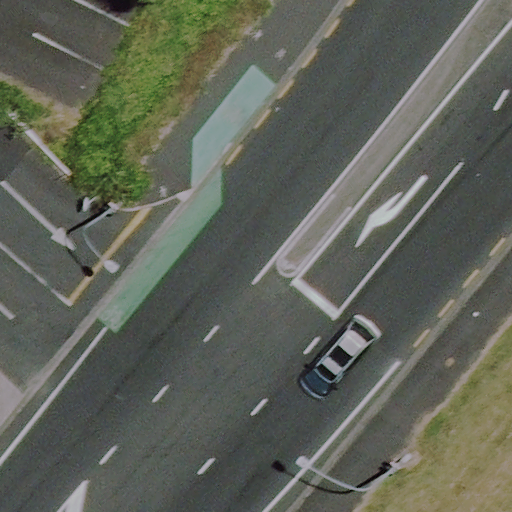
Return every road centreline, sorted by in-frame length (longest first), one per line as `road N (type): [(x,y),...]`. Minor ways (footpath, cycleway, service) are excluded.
road 1 (secondary): [(14,511),(108,408),(430,0)]
road 2 (secondary): [(511,158),(218,511)]
